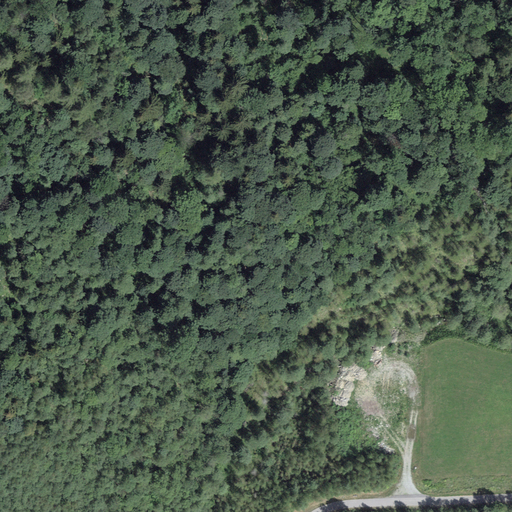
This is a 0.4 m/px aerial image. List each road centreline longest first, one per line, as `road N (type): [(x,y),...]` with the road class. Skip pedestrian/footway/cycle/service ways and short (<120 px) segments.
road 1 (unclassified): [(321,511),(511,497)]
road 2 (track): [(403,503),(412,357)]
